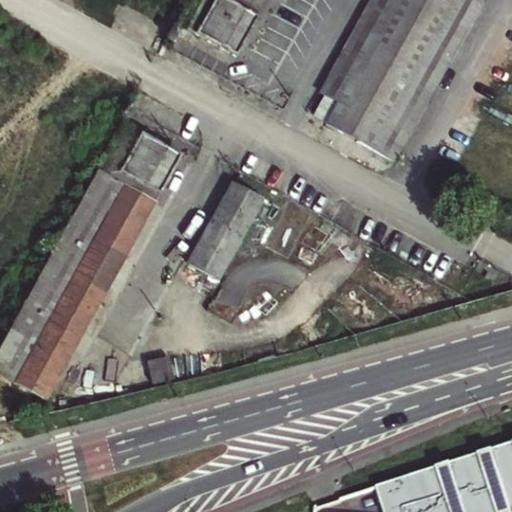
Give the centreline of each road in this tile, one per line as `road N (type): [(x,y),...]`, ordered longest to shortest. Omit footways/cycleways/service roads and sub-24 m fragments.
road 1 (primary): [(511,336),(0,487)]
road 2 (primary): [(164,511),(511,383)]
